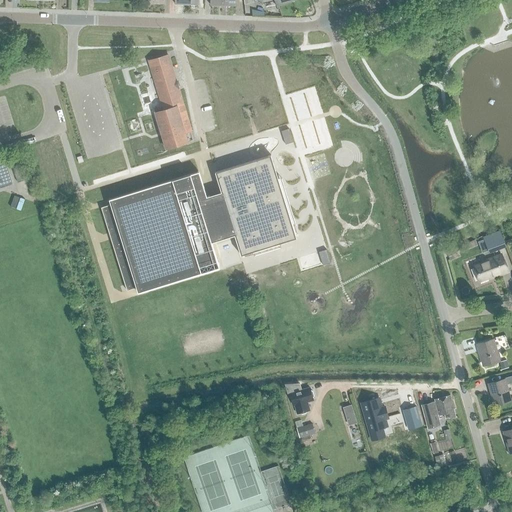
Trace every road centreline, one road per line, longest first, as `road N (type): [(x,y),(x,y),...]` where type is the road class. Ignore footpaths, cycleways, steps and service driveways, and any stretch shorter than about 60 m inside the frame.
road 1 (track): [(425,314),(436,362),(427,370),(289,369),(130,396)]
road 2 (unclassified): [(0,17),(329,22)]
road 3 (unclassified): [(444,316),(390,134),(346,73),(329,22)]
road 4 (unclassified): [(497,511),(444,316)]
